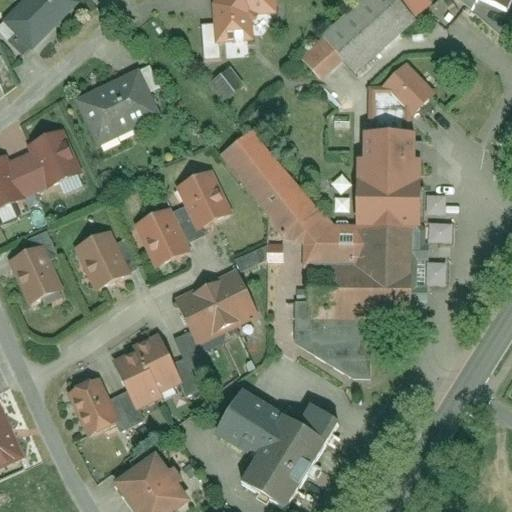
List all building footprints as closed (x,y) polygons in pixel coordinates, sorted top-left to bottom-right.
[(2,28),(34,57),(82,5),(76,0),(14,0),(22,7),(2,28)] [(255,16),(273,13),(272,0),(222,0),(216,8),(219,44),(249,41),(249,24),(255,16)] [(413,12),(403,0),(341,0),(281,54),(303,78),(327,58),(342,75),(413,12)] [(467,0),(493,11),(498,0),(467,0)] [(61,96),(84,141),(146,110),(123,64),(61,96)] [(230,68),(208,82),(220,102),(243,88),(230,68)] [(403,71),(373,97),(356,77),(318,109),(336,129),(386,187),(453,129),(403,71)] [(343,185),(341,220),(333,224),(238,128),(219,155),(298,261),(314,268),(313,296),(293,295),(293,345),(349,382),(368,381),(365,312),(407,314),(409,192),(343,185)] [(0,160),(0,224),(28,214),(25,206),(54,195),(57,203),(90,191),(69,137),(31,151),(34,161),(17,167),(12,156),(0,160)] [(163,176),(186,232),(223,217),(201,161),(163,176)] [(143,269),(178,256),(158,204),(123,217),(143,269)] [(83,288),(118,271),(95,224),(60,241),(83,288)] [(426,261),(427,232),(409,231),(409,261),(426,261)] [(0,265),(17,305),(52,290),(32,243),(0,256),(0,265)] [(198,346),(257,318),(238,278),(179,306),(198,346)] [(137,353),(139,358),(156,395),(179,384),(159,343),(137,353)] [(139,358),(117,368),(137,410),(159,399),(156,395),(139,358)] [(92,437),(117,425),(97,386),(72,398),(92,437)] [(0,469),(29,457),(0,390),(0,469)] [(229,391),(200,441),(240,465),(227,487),(270,511),(274,511),(325,425),(297,408),(287,424),(278,419),(229,391)] [(118,511),(164,511),(174,505),(161,487),(172,479),(163,467),(157,470),(144,452),(99,484),(118,511)]
